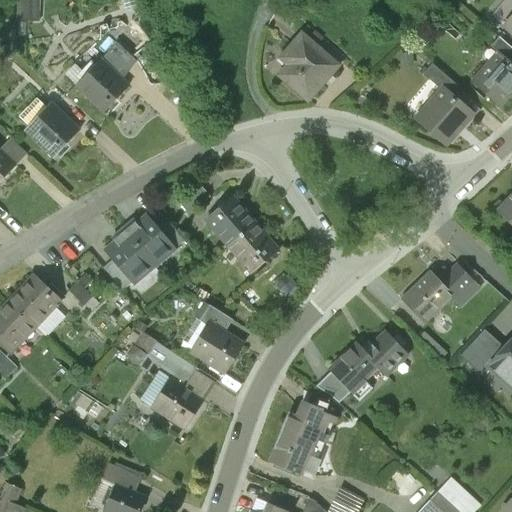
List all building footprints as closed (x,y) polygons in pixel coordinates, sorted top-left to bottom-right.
[(26,22),(27,1),(16,1),(15,22),(26,22)] [(38,2),(27,1),(26,22),(37,23),(38,2)] [(511,14),(501,27),(511,36),(511,14)] [(280,76),(307,100),(337,67),(301,36),(287,52),(295,59),(280,76)] [(498,53),(511,64),(511,49),(499,38),(491,47),(498,53)] [(511,64),(498,53),(472,83),(500,107),(511,92),(511,64)] [(412,54),(401,55),(403,68),(413,67),(412,54)] [(76,87),(104,113),(127,88),(99,61),(76,87)] [(442,90),(454,99),(461,90),(431,64),(422,75),(441,91),(442,90)] [(417,119),(446,145),(472,115),(454,99),(442,90),(441,91),(417,119)] [(26,131),(53,157),(77,132),(49,106),(26,131)] [(0,182),(16,166),(0,150),(0,182)] [(200,187),(180,204),(189,215),(209,198),(200,187)] [(511,196),(497,212),(511,226),(511,196)] [(254,225),(232,198),(206,220),(229,247),(254,225)] [(156,226),(147,216),(137,224),(134,221),(123,230),(154,267),(175,249),(156,226)] [(184,242),(165,219),(156,226),(175,249),(184,242)] [(229,247),(251,274),(278,252),(254,225),(229,247)] [(154,267),(123,230),(111,240),(114,243),(104,252),(112,261),(131,284),(133,285),(154,267)] [(131,284),(112,261),(103,269),(122,291),(131,284)] [(403,300),(425,323),(452,298),(455,301),(472,284),(457,267),(439,284),(430,274),(403,300)] [(60,300),(35,276),(9,304),(35,328),(60,300)] [(84,306),(92,298),(77,283),(69,291),(84,306)] [(99,304),(92,298),(84,306),(90,312),(99,304)] [(0,312),(0,345),(9,354),(35,328),(9,304),(0,312)] [(200,322),(207,326),(208,324),(224,335),(232,321),(210,306),(200,322)] [(191,351),(225,374),(243,347),(224,335),(208,324),(207,326),(191,351)] [(161,346),(162,347),(171,333),(159,325),(150,339),(161,346)] [(477,373),(501,346),(484,330),(460,357),(477,373)] [(405,345),(396,336),(392,340),(385,333),(372,346),(368,342),(361,349),(357,344),(329,371),(331,372),(350,393),(358,401),(371,389),(363,381),(377,368),(385,376),(407,356),(400,349),(405,345)] [(152,359),(161,346),(150,339),(141,352),(152,359)] [(511,341),(488,368),(511,390),(511,341)] [(152,359),(151,361),(187,384),(197,369),(162,347),(161,346),(152,359)] [(207,396),(219,380),(202,368),(190,384),(207,396)] [(331,372),(316,387),(332,398),(339,404),(350,393),(331,372)] [(152,408),(183,428),(201,400),(170,380),(152,408)] [(316,387),(314,386),(306,406),(335,418),(340,405),(339,404),(332,398),(316,387)] [(271,461),(311,477),(318,462),(307,457),(315,439),(325,443),(335,418),(306,406),(301,418),(294,415),(293,415),(292,415),(291,415),(290,415),(289,416),(289,417),(288,418),(288,419),(271,461)] [(437,494),(456,511),(474,511),(481,505),(452,478),(437,494)] [(0,499),(0,511),(2,511),(13,511),(25,486),(9,479),(0,499)] [(103,511),(139,511),(145,499),(115,486),(103,511)] [(344,493),(333,511),(359,511),(364,503),(344,493)] [(456,511),(437,494),(419,511),(456,511)] [(323,511),(313,502),(310,501),(304,511),(323,511)] [(511,511),(511,501),(501,511),(511,511)]
